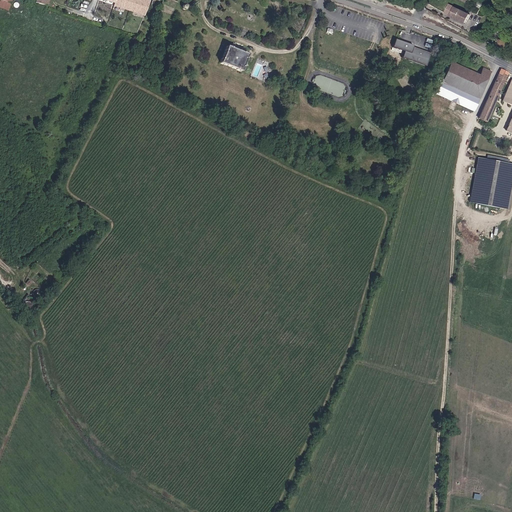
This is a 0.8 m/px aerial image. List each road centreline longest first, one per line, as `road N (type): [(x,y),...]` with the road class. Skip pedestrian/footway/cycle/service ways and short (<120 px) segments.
road 1 (track): [(498,60),(464,136),(458,172),(433,511)]
road 2 (unknown): [(407,23),(415,7),(508,48)]
